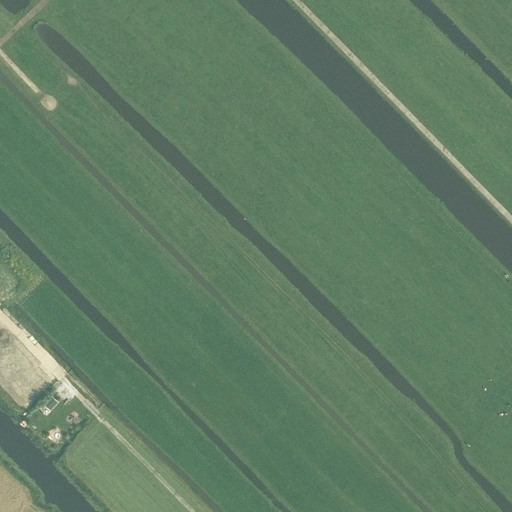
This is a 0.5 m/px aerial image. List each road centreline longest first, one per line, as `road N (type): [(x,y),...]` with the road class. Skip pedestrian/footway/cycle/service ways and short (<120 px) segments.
road 1 (track): [(511,225),(293,0)]
road 2 (track): [(193,511),(0,315)]
